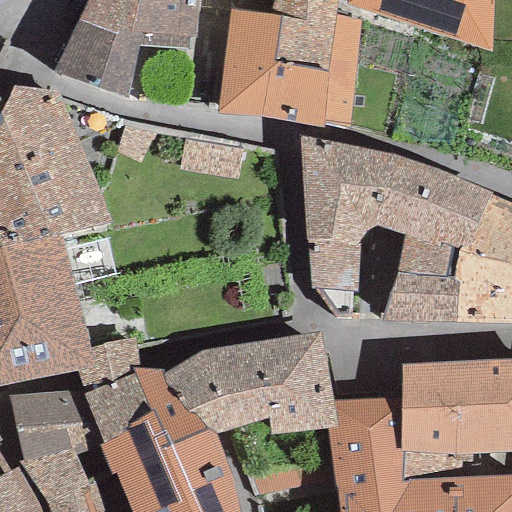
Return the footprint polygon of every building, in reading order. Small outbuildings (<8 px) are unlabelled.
[(193,51),(196,0),(86,0),(75,21),(139,45),(193,51)] [(339,2),(325,0),(271,0),(269,15),(280,17),(272,62),(326,72),(336,15),(339,2)] [(492,0),(346,0),(346,4),(490,52),(492,0)] [(359,20),(336,15),(326,72),(272,62),(280,17),(269,15),(228,13),(217,114),(322,129),(325,122),(347,124),(359,20)] [(139,45),(75,21),(50,72),(125,99),(139,45)] [(56,93),(12,88),(0,108),(0,243),(59,232),(109,223),(56,93)] [(297,138),(305,240),(308,289),(354,292),(358,243),(361,234),(377,226),(396,158),(297,138)] [(492,193),(396,158),(377,226),(403,237),(396,272),(446,278),(450,247),(458,251),(459,245),(469,247),(490,195),(492,193)] [(511,204),(490,195),(469,247),(459,245),(458,251),(452,279),(457,280),(455,322),(511,324),(511,204)] [(89,348),(59,232),(0,243),(0,387),(77,371),(72,350),(89,348)] [(446,278),(396,272),(381,321),(455,322),(457,280),(452,279),(446,278)] [(198,353),(161,374),(215,434),(267,415),(269,435),(325,428),(335,426),(332,402),(319,333),(198,353)] [(135,337),(89,348),(72,350),(77,371),(79,378),(83,395),(134,376),(131,367),(139,368),(137,360),(135,337)] [(511,360),(400,366),(400,399),(400,451),(400,481),(511,477),(511,360)] [(161,374),(160,369),(139,368),(131,367),(134,376),(83,395),(104,444),(99,446),(129,511),(236,511),(215,434),(161,374)] [(83,395),(6,396),(22,462),(73,448),(77,455),(99,446),(104,444),(83,395)] [(400,399),(332,402),(335,426),(325,428),(337,511),(402,511),(400,481),(400,451),(400,399)] [(0,511),(20,511),(37,505),(0,440),(0,511)] [(73,448),(22,462),(47,504),(49,511),(129,511),(99,446),(77,455),(73,448)] [(511,511),(511,477),(400,481),(402,511),(511,511)]
